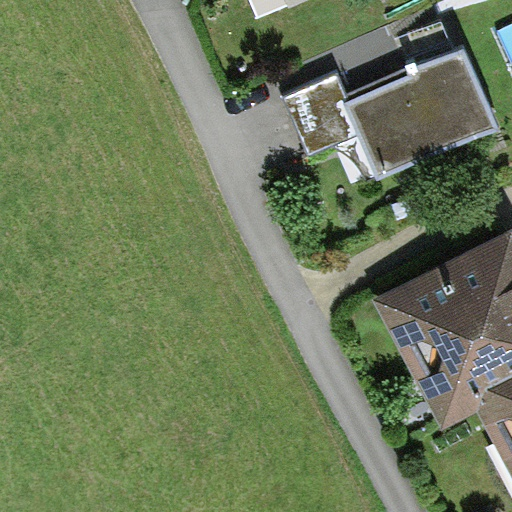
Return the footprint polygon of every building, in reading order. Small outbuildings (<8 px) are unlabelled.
[(250,0),(258,18),(288,5),(290,9),(311,0),(250,0)] [(415,64),(345,95),(348,102),(344,103),(358,135),(379,183),(499,130),(463,48),(416,68),(415,64)] [(309,156),(358,135),(344,103),(348,102),(345,95),(336,74),(284,96),(309,156)] [(511,230),(373,298),(439,432),(479,412),(472,397),(511,376),(511,230)] [(511,376),(472,397),(479,412),(511,478),(511,376)]
